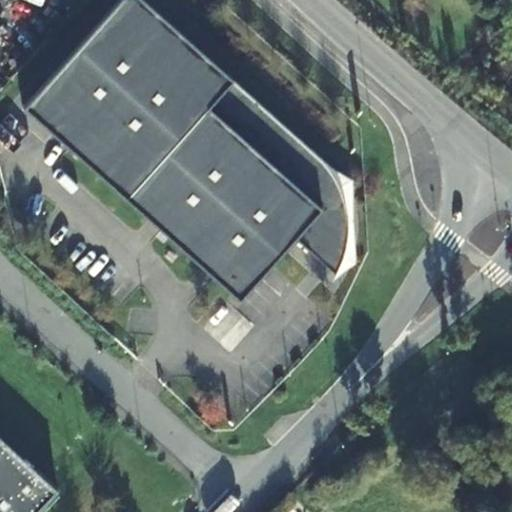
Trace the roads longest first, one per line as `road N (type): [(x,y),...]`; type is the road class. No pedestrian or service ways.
road 1 (residential): [(245,507),(0,275)]
road 2 (residential): [(489,162),(448,241),(323,425)]
road 3 (residential): [(323,425),(511,268)]
road 4 (tertiary): [(308,0),(489,162)]
